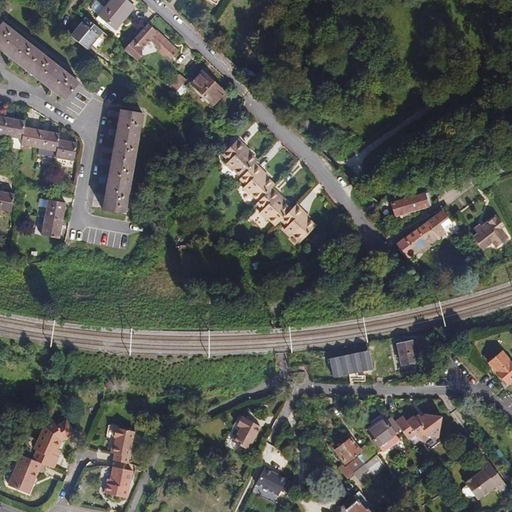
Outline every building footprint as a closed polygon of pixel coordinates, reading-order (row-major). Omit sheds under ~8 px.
[(106,22),(115,30),(135,6),(127,0),(110,0),(98,16),(106,22)] [(106,22),(98,16),(96,19),(103,25),(106,22)] [(71,36),(86,49),(101,30),(86,17),(71,36)] [(0,48),(65,100),(79,83),(2,22),(0,24),(0,48)] [(148,23),(124,49),(138,61),(142,56),(142,51),(151,41),(158,47),(158,51),(162,56),(167,56),(171,59),(179,50),(164,37),(159,37),(156,34),(156,31),(148,23)] [(191,83),(213,105),(225,93),(203,71),(191,83)] [(168,86),(176,93),(183,83),(186,80),(178,73),(168,86)] [(183,83),(176,93),(182,98),(189,89),(183,83)] [(121,109),(103,210),(124,214),(142,113),(121,109)] [(39,148),(57,151),(56,156),(56,157),(73,160),(76,143),(66,141),(66,143),(58,142),(59,140),(60,133),(50,132),(49,134),(42,133),(42,130),(32,129),(31,131),(24,130),(24,127),(25,122),(15,120),(15,122),(7,121),(8,118),(0,117),(0,135),(7,136),(7,138),(12,139),(10,147),(20,149),(21,145),(39,148)] [(196,125),(191,131),(200,138),(205,133),(196,125)] [(243,176),(254,164),(256,162),(242,148),(244,145),(238,138),(223,154),(229,160),(226,162),(233,169),(235,168),(243,176)] [(243,176),(239,179),(245,185),(242,188),(249,195),(251,194),(258,201),(271,188),(274,185),(259,171),(260,171),(254,164),(243,176)] [(258,201),(256,204),(262,209),(259,212),(266,219),(268,217),(276,225),(281,220),(291,209),(277,195),(277,194),(271,188),(258,201)] [(0,209),(11,212),(14,194),(4,192),(4,194),(0,193),(0,209)] [(418,194),(422,208),(431,205),(427,192),(418,194)] [(418,194),(391,203),(395,216),(422,208),(418,194)] [(48,200),(41,235),(59,238),(61,228),(58,228),(60,220),(62,221),(65,211),(62,210),(63,203),(48,200)] [(303,211),(296,204),(291,209),(281,220),(287,226),(284,228),(292,235),(293,234),(301,242),(316,226),(302,212),(303,211)] [(435,216),(398,243),(408,259),(416,253),(417,254),(424,253),(430,248),(430,244),(446,233),(441,225),(449,219),(443,210),(435,216)] [(478,234),(473,238),(482,250),(492,243),(496,248),(509,238),(502,229),(505,227),(497,216),(487,224),(489,226),(483,230),(480,225),(474,230),(478,234)] [(416,361),(411,341),(397,344),(401,364),(416,361)] [(332,377),(348,374),(356,372),(372,369),(368,350),(328,359),(332,377)] [(511,363),(502,351),(487,363),(507,386),(511,380),(511,363)] [(349,378),(349,381),(364,381),(364,375),(357,375),(356,372),(348,374),(349,378)] [(395,421),(390,414),(366,431),(378,447),(379,447),(382,452),(399,440),(395,435),(401,430),(395,421)] [(442,416),(426,414),(421,417),(419,414),(415,417),(413,415),(407,420),(403,416),(395,421),(401,430),(408,439),(415,433),(421,441),(428,436),(438,437),(442,416)] [(249,450),(248,450),(261,427),(241,416),(236,426),(239,428),(240,428),(233,442),(249,450)] [(57,426),(54,421),(45,426),(34,450),(37,451),(33,460),(45,465),(53,469),(58,458),(55,456),(59,449),(62,441),(75,433),(67,420),(57,426)] [(135,432),(114,427),(112,437),(115,438),(114,444),(111,444),(109,454),(113,455),(112,460),(128,464),(135,432)] [(359,449),(350,438),(334,450),(345,464),(359,452),(367,461),(376,454),(367,443),(359,449)] [(385,467),(376,454),(364,464),(373,476),(385,467)] [(33,460),(21,455),(8,486),(29,494),(38,471),(42,473),(45,465),(33,460)] [(363,465),(357,458),(345,469),(342,466),(338,469),(346,478),(352,473),(363,465)] [(466,485),(474,495),(477,499),(495,486),(498,491),(505,485),(487,460),(480,466),(481,467),(475,472),(476,474),(470,478),(465,482),(466,485)] [(373,476),(364,464),(363,465),(352,473),(362,485),(373,476)] [(109,484),(106,483),(104,494),(114,496),(125,498),(127,498),(133,471),(112,467),(109,484)] [(284,480),(262,469),(254,485),(277,496),(284,480)] [(466,485),(462,488),(461,491),(466,498),(469,498),(474,495),(466,485)] [(375,510),(360,494),(342,509),(342,511),(374,511),(375,510)]
